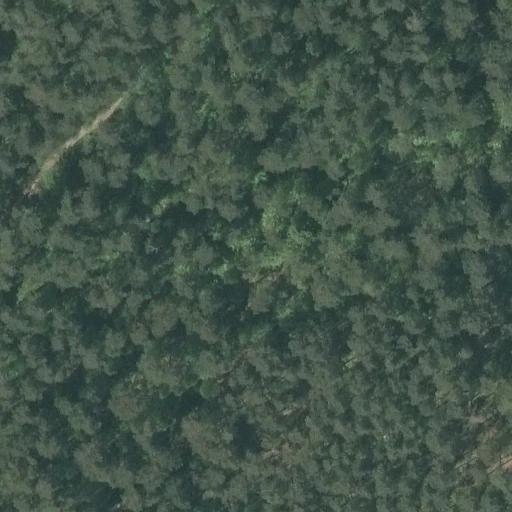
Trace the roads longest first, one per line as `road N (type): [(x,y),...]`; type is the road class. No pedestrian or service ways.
road 1 (track): [(494,348),(352,239),(296,225),(217,240),(0,221)]
road 2 (track): [(0,216),(189,0)]
